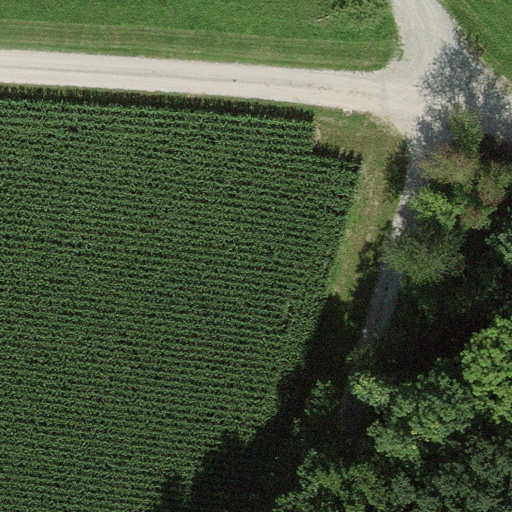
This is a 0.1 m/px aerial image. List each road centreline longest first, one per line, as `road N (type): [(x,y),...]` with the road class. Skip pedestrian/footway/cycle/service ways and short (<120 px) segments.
road 1 (track): [(0,66),(228,77),(435,119)]
road 2 (track): [(435,119),(327,511)]
road 3 (track): [(408,0),(439,74),(435,119)]
